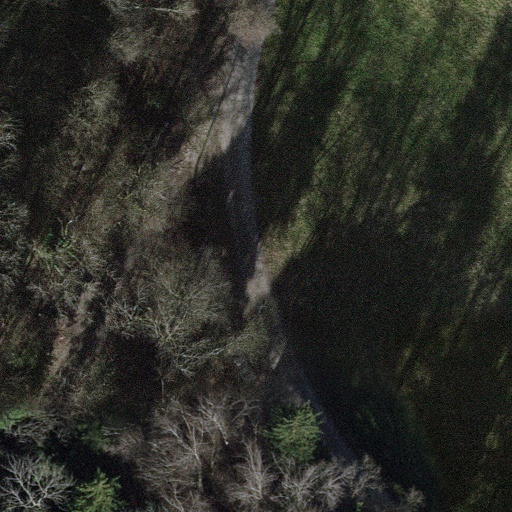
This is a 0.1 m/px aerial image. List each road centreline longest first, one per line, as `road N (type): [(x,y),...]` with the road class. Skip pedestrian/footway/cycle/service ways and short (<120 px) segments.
road 1 (track): [(381,511),(294,388),(250,261),(236,166),(237,101),(262,0)]
road 2 (track): [(236,129),(0,483)]
